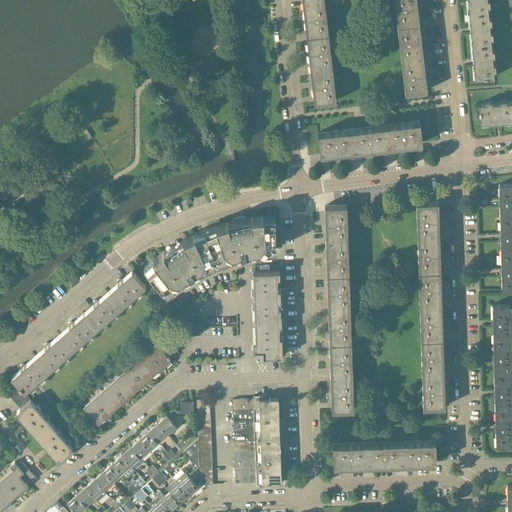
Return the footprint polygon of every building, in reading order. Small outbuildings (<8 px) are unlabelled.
[(328,31),(326,15),(324,0),(303,0),(307,34),(328,31)] [(419,20),(417,3),(416,0),(394,0),(397,23),(419,20)] [(487,11),(486,0),(467,0),(468,13),(487,11)] [(490,44),(489,27),(487,11),(468,13),(472,45),(490,44)] [(423,54),(421,38),(419,20),(397,23),(401,57),(423,54)] [(332,65),(330,48),(328,31),(307,34),(310,67),(332,65)] [(493,76),(492,60),(490,44),(472,45),(475,78),(493,76)] [(427,90),(425,71),(423,54),(401,57),(405,92),(427,90)] [(336,100),(334,82),(332,65),(310,67),(314,103),(336,100)] [(511,121),(511,101),(478,104),(479,123),(511,121)] [(422,142),(419,121),(386,125),(388,146),(422,142)] [(388,146),(386,125),(352,129),(354,150),(388,146)] [(354,150),(352,129),(318,133),(320,154),(354,150)] [(43,180),(35,186),(46,199),(54,193),(43,180)] [(511,183),(498,184),(499,219),(511,218),(511,183)] [(24,190),(31,197),(36,193),(29,185),(24,190)] [(439,236),(438,219),(437,202),(416,202),(417,236),(439,236)] [(348,239),(347,222),(346,205),(325,205),(326,239),(348,239)] [(276,249),(275,216),(262,216),(251,218),(245,219),(244,219),(243,220),(243,221),(243,222),(236,223),(236,222),(235,222),(235,221),(234,221),(233,221),(228,223),(216,226),(205,230),(217,261),(237,254),(237,253),(255,249),(255,251),(276,249)] [(511,218),(499,219),(500,254),(511,253),(511,218)] [(199,269),(217,261),(205,230),(194,235),(184,240),(179,243),(178,243),(178,244),(177,244),(177,245),(178,246),(178,247),(172,250),(172,249),(171,249),(170,249),(169,249),(168,249),(164,252),(154,259),(145,267),(166,292),(183,279),(182,278),(190,273),(198,268),(199,269)] [(440,270),(439,253),(439,236),(417,236),(418,270),(440,270)] [(349,273),(348,256),(348,239),(326,239),(327,273),(349,273)] [(511,253),(500,254),(501,290),(511,289),(511,253)] [(121,306),(145,285),(132,270),(122,279),(122,278),(121,279),(120,278),(117,281),(118,282),(117,283),(108,291),(121,306)] [(282,343),(281,312),(279,270),(253,271),(255,343),(253,343),(253,356),(277,355),(276,349),(276,343),(282,343)] [(441,304),(440,287),(440,270),(418,270),(420,304),(441,304)] [(350,307),(349,290),(349,273),(327,273),(328,308),(350,307)] [(97,328),(121,306),(108,291),(99,299),(98,299),(97,300),(96,299),(93,302),(94,303),(93,304),(84,313),(97,328)] [(511,331),(511,311),(510,312),(510,303),(491,304),(492,339),(511,339),(511,331)] [(442,338),(442,321),(441,304),(420,304),(421,338),(442,338)] [(351,341),(351,324),(350,307),(328,308),(330,342),(351,341)] [(72,349),(97,328),(84,313),(74,321),(73,321),(73,322),(72,320),(68,323),(69,324),(69,325),(69,326),(59,334),(72,349)] [(48,370),(72,349),(59,334),(50,343),(49,342),(49,343),(48,342),(45,345),(45,346),(44,346),(45,347),(35,355),(48,370)] [(98,423),(171,359),(170,358),(178,351),(163,335),(159,338),(157,335),(152,339),(155,342),(154,342),(156,344),(84,407),(98,423)] [(443,372),(443,355),(442,338),(421,338),(422,372),(443,372)] [(511,365),(511,346),(511,347),(511,339),(492,339),(493,375),(511,374),(511,369),(511,366),(511,365)] [(352,375),(352,358),(351,341),(330,342),(331,376),(352,375)] [(24,391),(48,370),(35,355),(26,364),(25,363),(25,364),(24,363),(20,366),(21,367),(20,368),(21,368),(11,377),(18,385),(22,389),(24,391)] [(445,406),(444,388),(443,372),(422,372),(423,406),(445,406)] [(511,374),(493,375),(494,410),(511,409),(511,374)] [(354,409),(353,392),(352,375),(331,376),(332,410),(354,409)] [(12,398),(22,389),(18,385),(8,394),(12,398)] [(26,394),(24,391),(22,389),(12,398),(16,403),(26,394)] [(20,407),(30,398),(26,394),(16,403),(20,407)] [(281,480),(278,397),(253,397),(253,398),(232,398),(235,482),(256,481),(281,480)] [(30,398),(20,407),(15,412),(37,436),(52,423),(30,398)] [(193,412),(193,401),(181,401),(181,412),(193,412)] [(511,409),(494,410),(495,445),(511,444),(511,409)] [(176,425),(167,414),(157,422),(167,433),(176,425)] [(167,433),(157,422),(148,430),(158,441),(167,433)] [(73,447),(52,423),(37,436),(58,461),(73,447)] [(180,449),(195,436),(195,427),(179,441),(176,444),(180,449)] [(158,441),(148,430),(139,438),(149,449),(158,441)] [(198,437),(182,451),(193,463),(199,458),(199,456),(199,450),(198,444),(198,439),(198,437)] [(149,449),(139,438),(130,446),(140,457),(149,449)] [(435,461),(435,440),(401,441),(401,462),(435,461)] [(401,462),(401,441),(367,442),(368,464),(401,462)] [(368,464),(367,442),(333,443),(334,465),(368,464)] [(140,457),(130,446),(121,454),(131,465),(140,457)] [(172,457),(167,452),(163,447),(160,450),(169,459),(172,457)] [(121,454),(112,462),(122,473),(125,477),(134,469),(131,465),(121,454)] [(0,509),(28,484),(36,477),(21,460),(17,464),(17,463),(15,461),(10,465),(12,467),(14,470),(0,482),(0,509)] [(122,473),(112,462),(103,470),(113,481),(122,473)] [(113,481),(103,470),(94,478),(104,489),(113,481)] [(197,486),(184,471),(175,479),(179,483),(188,494),(192,491),(194,492),(197,489),(196,487),(197,486)] [(165,479),(159,472),(156,475),(162,482),(165,479)] [(162,482),(156,475),(153,478),(159,485),(162,482)] [(132,478),(129,481),(131,484),(135,489),(145,481),(140,476),(135,481),(132,478)] [(106,492),(104,489),(94,478),(85,486),(95,497),(97,500),(106,492)] [(175,479),(166,487),(170,491),(179,502),(183,499),(185,499),(188,497),(188,494),(179,483),(175,479)] [(95,497),(85,486),(76,494),(86,505),(95,497)] [(141,488),(138,491),(142,496),(144,498),(147,495),(145,493),(141,488)] [(179,502),(170,491),(165,495),(160,490),(156,493),(157,495),(170,510),(179,502)] [(138,491),(135,494),(139,499),(141,501),(144,498),(142,496),(138,491)] [(77,511),(86,505),(76,494),(67,502),(76,511),(77,511)] [(170,510),(157,495),(148,503),(152,507),(156,511),(169,511),(170,510)] [(128,499),(121,506),(125,511),(127,511),(134,506),(128,499)] [(108,511),(109,511),(118,504),(113,500),(110,502),(112,504),(106,509),(108,511)]
